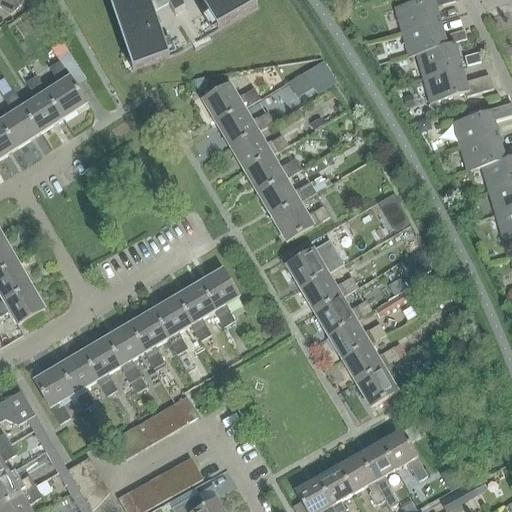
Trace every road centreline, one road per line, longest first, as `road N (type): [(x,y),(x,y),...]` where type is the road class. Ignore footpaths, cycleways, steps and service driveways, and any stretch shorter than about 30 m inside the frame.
road 1 (residential): [(66,152),(15,184),(90,309)]
road 2 (residential): [(90,309),(203,241)]
